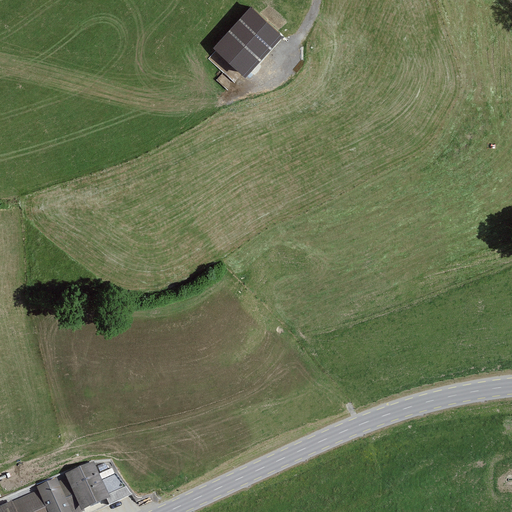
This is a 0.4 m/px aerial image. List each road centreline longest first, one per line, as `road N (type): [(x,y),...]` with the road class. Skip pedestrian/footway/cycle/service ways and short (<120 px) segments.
road 1 (secondary): [(164,511),(385,414),(511,384)]
road 2 (track): [(387,493),(461,439),(511,421)]
